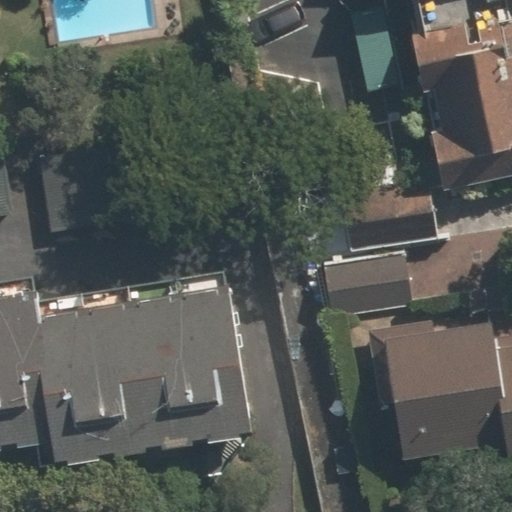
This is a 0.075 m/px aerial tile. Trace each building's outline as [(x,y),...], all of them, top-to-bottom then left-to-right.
[(511,0),(384,0),(417,149),(511,129),(511,0)] [(436,179),(354,193),(360,231),(442,217),(436,179)] [(511,238),(324,267),(330,312),(511,284),(511,238)] [(0,287),(0,447),(53,438),(58,465),(262,429),(235,273),(32,308),(28,283),(0,287)] [(497,314),(383,330),(402,459),(500,445),(503,464),(511,462),(511,336),(500,338),(497,314)]
